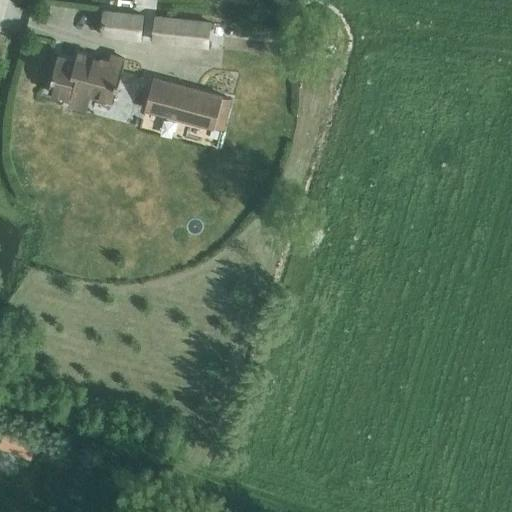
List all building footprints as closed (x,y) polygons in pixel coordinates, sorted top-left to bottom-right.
[(104,9),(101,32),(142,37),(145,13),(104,9)] [(155,13),(151,41),(209,47),(212,18),(155,13)] [(58,54),(49,89),(71,95),(68,105),(87,110),(91,94),(113,101),(126,54),(110,51),(108,58),(78,51),(76,59),(58,54)] [(155,75),(147,108),(225,127),(232,98),(223,95),(223,93),(155,75)] [(56,448),(15,433),(9,451),(49,466),(56,448)]
